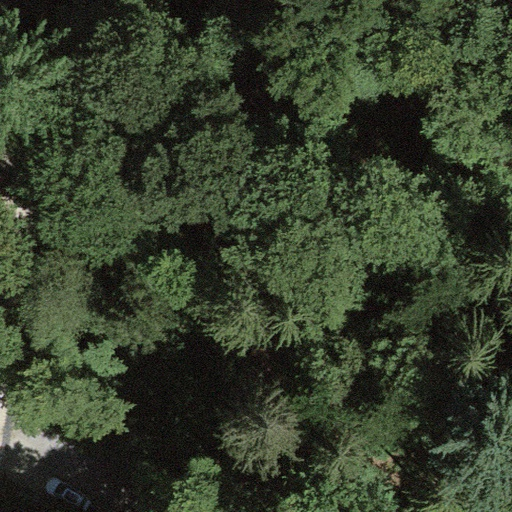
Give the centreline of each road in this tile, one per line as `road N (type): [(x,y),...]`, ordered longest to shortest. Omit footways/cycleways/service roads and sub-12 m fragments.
road 1 (track): [(94,0),(25,210),(0,319)]
road 2 (track): [(0,435),(54,444),(141,511)]
